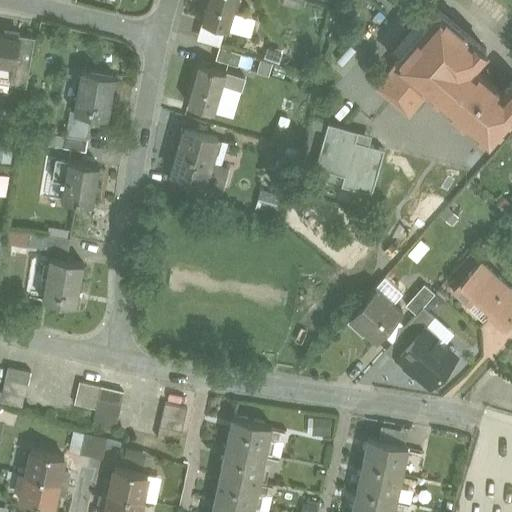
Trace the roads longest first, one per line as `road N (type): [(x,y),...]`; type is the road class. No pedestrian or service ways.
road 1 (residential): [(460,417),(112,355)]
road 2 (residential): [(112,355),(129,190),(157,37)]
road 3 (residential): [(157,37),(5,0)]
